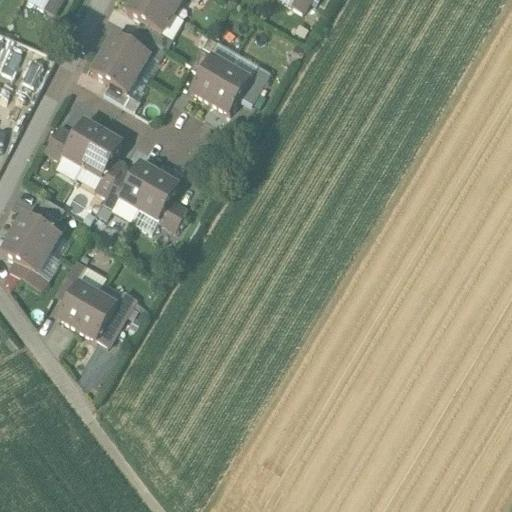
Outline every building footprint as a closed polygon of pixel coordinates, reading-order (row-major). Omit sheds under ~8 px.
[(51,0),(44,13),(55,20),(66,0),(51,0)] [(174,18),(142,0),(137,0),(127,18),(141,26),(162,38),(162,37),(174,18)] [(142,0),(174,18),(183,0),(142,0)] [(273,0),(292,10),(297,0),(273,0)] [(297,0),(292,10),(291,11),(303,18),(313,0),(297,0)] [(162,38),(141,26),(135,36),(166,54),(173,43),(162,37),(162,38)] [(166,54),(135,36),(129,46),(150,58),(149,59),(160,65),(166,54)] [(129,46),(115,38),(104,58),(138,78),(149,59),(150,58),(129,46)] [(208,42),(190,73),(200,78),(211,61),(218,47),(208,42)] [(138,78),(104,58),(92,78),(109,88),(127,98),(138,78)] [(230,73),(211,61),(200,78),(190,96),(210,107),(230,73)] [(250,84),(240,102),(246,105),(251,108),(269,78),(258,71),(250,84)] [(250,84),(230,73),(210,107),(230,119),(240,102),(250,84)] [(127,98),(109,88),(104,98),(135,116),(140,106),(127,98)] [(74,141),(63,161),(83,172),(103,137),(83,126),(74,141)] [(59,132),(46,156),(61,164),(63,161),(74,141),(59,132)] [(103,137),(83,172),(102,184),(103,184),(115,163),(123,149),(103,137)] [(115,163),(103,184),(102,184),(96,194),(107,200),(122,175),(125,169),(115,163)] [(132,180),(119,203),(120,203),(139,214),(159,180),(140,168),(132,180)] [(107,200),(104,206),(115,212),(120,203),(119,203),(132,180),(122,175),(107,200)] [(159,180),(139,214),(140,215),(159,226),(171,205),(179,191),(159,180)] [(65,215),(45,203),(39,213),(46,217),(40,228),(60,240),(66,230),(59,226),(65,215)] [(188,215),(171,205),(159,226),(176,236),(188,215)] [(159,226),(140,215),(132,227),(151,238),(159,226)] [(40,228),(26,220),(14,240),(49,260),(60,240),(40,228)] [(49,260),(14,240),(2,260),(16,268),(37,280),(49,260)] [(37,280),(16,268),(10,278),(41,296),(47,286),(37,280)] [(76,269),(57,300),(68,306),(78,289),(86,276),(76,269)] [(115,307),(122,295),(106,287),(100,299),(115,307)] [(68,306),(58,324),(77,335),(98,301),(78,289),(68,306)] [(136,305),(125,298),(117,312),(105,334),(116,340),(136,305)] [(98,301),(77,335),(97,347),(105,334),(117,312),(98,301)]
